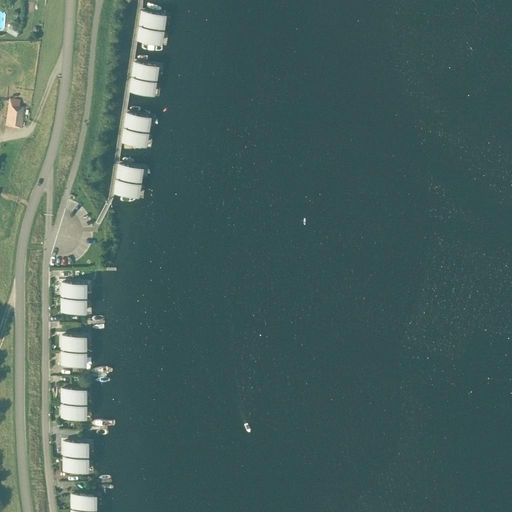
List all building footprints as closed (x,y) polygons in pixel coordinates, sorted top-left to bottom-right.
[(142,7),(139,26),(148,27),(148,25),(149,25),(149,23),(169,26),(171,11),(142,7)] [(11,22),(7,30),(16,35),(20,27),(11,22)] [(167,45),(169,26),(149,23),(149,25),(148,25),(148,27),(139,26),(137,41),(167,45)] [(134,58),(131,77),(140,78),(140,76),(141,76),(141,74),(162,77),(164,62),(134,58)] [(140,78),(131,77),(129,92),(159,96),(162,77),(141,74),(141,76),(140,76),(140,78)] [(20,99),(9,97),(5,124),(21,126),(25,107),(19,106),(20,99)] [(127,109),(124,128),(132,129),(132,127),(133,128),(134,125),(154,128),(156,113),(127,109)] [(151,147),(154,128),(134,125),(133,128),(132,127),(132,129),(124,128),(122,143),(151,147)] [(119,160),(116,179),(124,180),(125,178),(126,179),(126,176),(146,180),(148,164),(119,160)] [(144,198),(146,180),(126,176),(126,179),(125,178),(124,180),(116,179),(114,194),(144,198)] [(61,278),(61,297),(70,297),(70,295),(71,295),(71,293),(91,293),(91,278),(61,278)] [(70,297),(61,297),(61,312),(91,312),(91,293),(71,293),(71,295),(70,295),(70,297)] [(61,331),(61,350),(70,350),(70,348),(71,348),(71,346),(91,346),(91,331),(61,331)] [(70,350),(61,350),(61,365),(91,365),(91,346),(71,346),(71,348),(70,348),(70,350)] [(61,384),(61,403),(70,403),(70,401),(71,401),(71,399),(91,399),(91,384),(61,384)] [(70,403),(61,403),(61,418),(91,418),(91,399),(71,399),(71,401),(70,401),(70,403)] [(73,452),(93,452),(93,437),(63,437),(63,456),(72,456),(72,454),(73,454),(73,452)] [(93,471),(93,452),(73,452),(73,454),(72,454),(72,456),(63,456),(63,471),(93,471)] [(81,505),(101,505),(101,490),(71,490),(71,509),(80,509),(80,507),(81,507),(81,505)]
